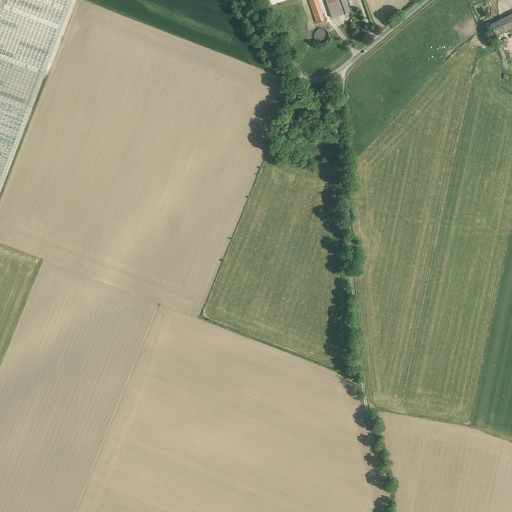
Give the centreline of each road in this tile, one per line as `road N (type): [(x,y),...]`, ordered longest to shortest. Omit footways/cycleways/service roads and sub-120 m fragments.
road 1 (track): [(385,511),(363,383),(341,119),(344,68)]
road 2 (unclassified): [(425,0),(344,68),(317,79),(282,67),(239,0)]
road 3 (track): [(363,383),(161,303)]
